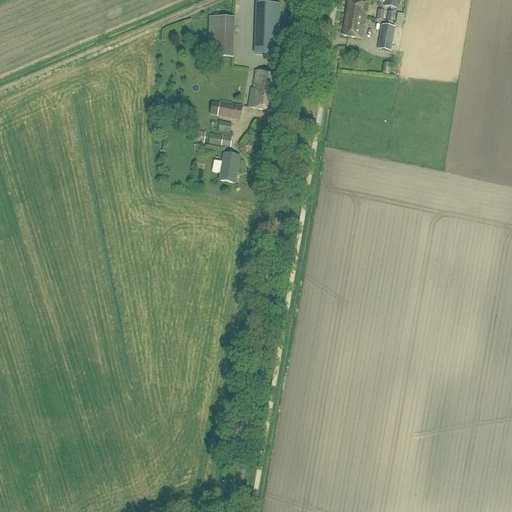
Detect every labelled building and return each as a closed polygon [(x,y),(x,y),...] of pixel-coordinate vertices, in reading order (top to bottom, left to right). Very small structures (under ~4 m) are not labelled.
[(348,2),(346,13),(358,15),(358,17),(366,18),(368,5),(362,4),(362,2),(361,0),(358,0),(356,0),(355,1),(355,3),(348,2)] [(398,0),(385,0),(385,7),(397,9),(398,0)] [(253,32),(252,60),(273,61),(275,9),(267,9),(266,33),(253,32)] [(358,15),(346,13),(343,37),(363,40),(366,18),(358,17),(358,15)] [(235,19),(210,18),(209,59),(234,60),(235,19)] [(396,29),(382,26),(378,50),(392,53),(396,29)] [(280,77),(256,72),(253,90),(252,90),(248,109),(273,114),(280,77)] [(243,114),(244,108),(222,104),(221,110),(243,114)] [(242,123),(244,116),(214,109),(213,117),(242,123)] [(240,158),(224,155),(219,182),(235,185),(240,158)]
